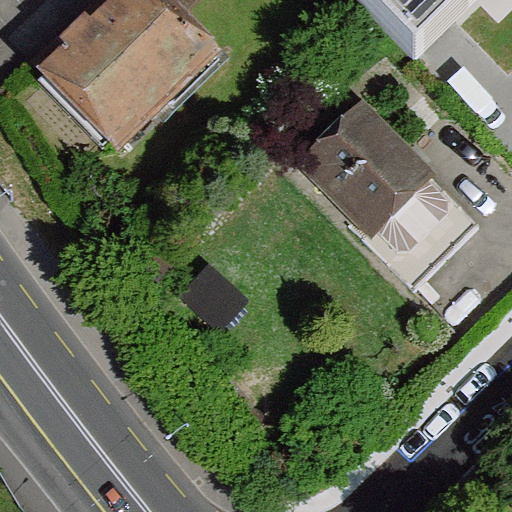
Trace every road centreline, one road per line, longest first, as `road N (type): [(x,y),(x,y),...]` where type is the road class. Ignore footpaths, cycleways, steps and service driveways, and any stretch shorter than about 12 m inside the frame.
road 1 (primary): [(128,511),(0,343)]
road 2 (residential): [(377,511),(511,378)]
